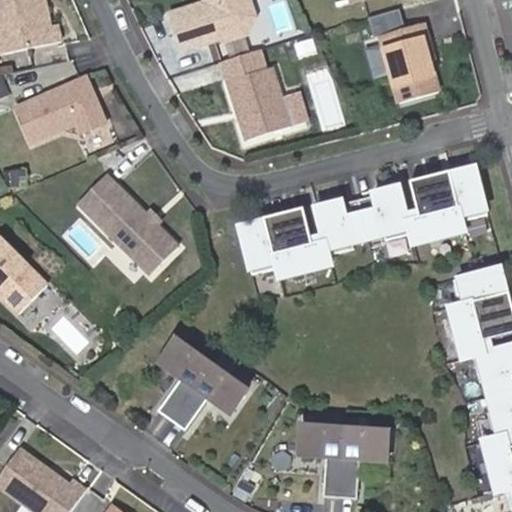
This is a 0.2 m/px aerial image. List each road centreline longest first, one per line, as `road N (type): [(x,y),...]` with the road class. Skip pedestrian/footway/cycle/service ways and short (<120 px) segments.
road 1 (residential): [(503,122),(245,187),(204,179),(156,113),(96,0)]
road 2 (residential): [(0,361),(229,511)]
road 3 (residential): [(503,122),(475,0)]
